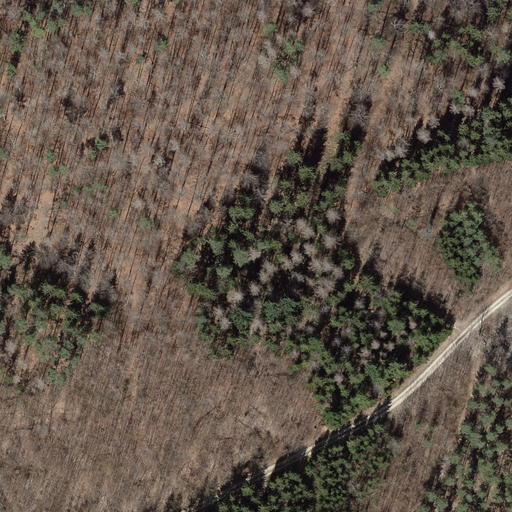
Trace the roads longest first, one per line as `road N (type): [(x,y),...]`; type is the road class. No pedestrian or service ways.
road 1 (track): [(421,511),(472,403),(478,347),(468,328),(360,264),(348,243),(346,207),(421,0)]
road 2 (track): [(511,289),(414,385),(337,437),(190,511)]
